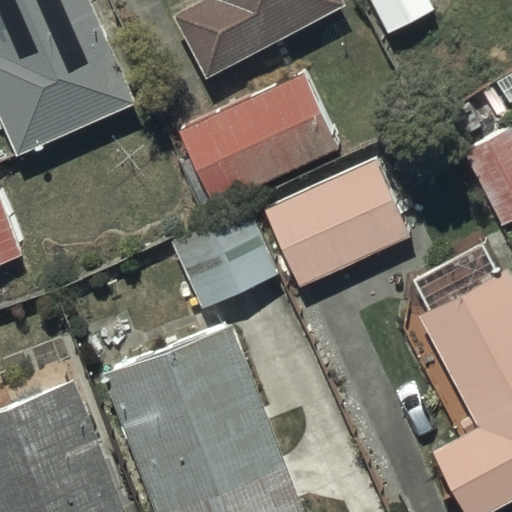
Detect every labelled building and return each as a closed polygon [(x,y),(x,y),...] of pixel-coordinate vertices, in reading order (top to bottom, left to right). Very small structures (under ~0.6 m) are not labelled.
[(84,0),(0,0),(0,124),(16,162),(133,110),(84,0)] [(207,0),(210,5),(172,25),(204,85),(341,12),(335,0),(207,0)] [(363,0),(385,40),(431,14),(423,0),(363,0)] [(300,81),(178,139),(214,212),(335,154),(300,81)] [(511,140),(508,133),(462,158),(503,233),(511,228),(511,140)] [(374,166),(264,216),(299,293),(409,243),(374,166)] [(0,268),(19,261),(0,211),(0,268)] [(248,212),(171,248),(200,312),(278,276),(248,212)] [(511,290),(505,278),(417,325),(476,435),(430,459),(458,511),(504,511),(511,508),(511,290)] [(297,511),(228,333),(99,383),(149,511),(297,511)] [(119,511),(72,388),(0,415),(0,511),(119,511)]
